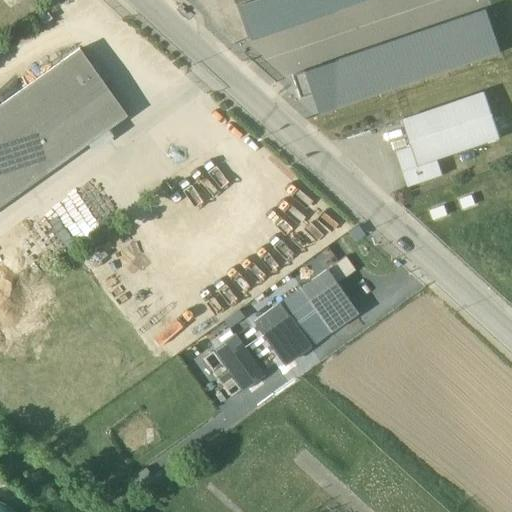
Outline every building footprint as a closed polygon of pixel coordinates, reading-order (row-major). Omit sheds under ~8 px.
[(262,0),(236,8),(247,42),(376,0),(262,0)] [(44,7),(35,14),(43,25),(52,19),(44,7)] [(501,52),(488,12),(485,10),(303,72),(310,94),(315,111),(320,115),(501,54),(501,52)] [(79,49),(0,105),(0,205),(127,115),(79,49)] [(310,94),(303,72),(292,76),(299,98),(310,94)] [(486,92),(403,120),(412,147),(419,166),(438,159),(501,138),(486,92)] [(438,159),(419,166),(412,147),(397,152),(409,187),(443,175),(438,159)] [(354,270),(345,257),(326,271),(335,284),(354,270)] [(326,271),(254,322),(284,364),(356,313),(335,284),(326,271)] [(262,375),(234,336),(215,350),(242,389),(262,375)]
